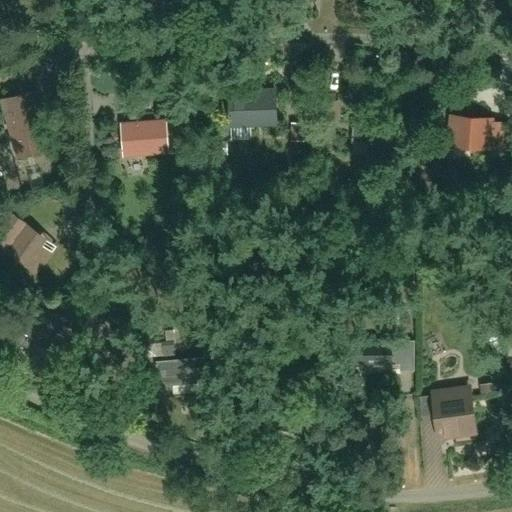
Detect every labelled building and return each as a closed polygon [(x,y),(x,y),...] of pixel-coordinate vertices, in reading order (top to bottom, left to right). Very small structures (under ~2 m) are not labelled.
[(276,89),(231,91),(232,124),(253,123),(252,109),(277,108),(276,89)] [(33,91),(6,97),(17,147),(44,141),(33,91)] [(496,117),(454,114),(452,147),(494,149),(496,117)] [(168,120),(122,124),(124,153),(170,149),(168,120)] [(307,121),(293,122),(293,139),(307,139),(307,121)] [(392,123),(357,122),(357,142),(370,142),(369,156),(391,157),(392,123)] [(66,243),(23,216),(3,248),(45,275),(66,243)] [(76,310),(45,301),(36,334),(67,342),(76,310)] [(392,338),(355,336),(354,364),(391,365),(392,338)] [(206,351),(156,355),(158,380),(175,379),(175,389),(203,387),(202,375),(208,375),(206,351)] [(307,409),(271,399),(266,420),(301,430),(307,409)] [(470,404),(437,409),(440,431),(473,427),(470,404)]
